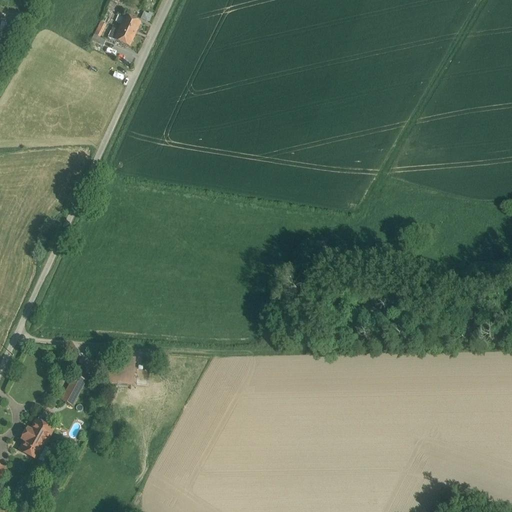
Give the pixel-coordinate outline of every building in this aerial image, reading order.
[(140,24),(125,17),(114,41),(129,48),(140,24)] [(3,23),(1,28),(8,31),(10,26),(3,23)] [(100,23),(94,35),(99,38),(106,25),(100,23)] [(134,360),(119,359),(117,383),(133,384),(134,360)] [(75,375),(61,401),(72,407),(86,382),(75,375)] [(36,422),(31,432),(27,430),(22,440),(25,442),(20,452),(36,461),(52,431),(36,422)]
